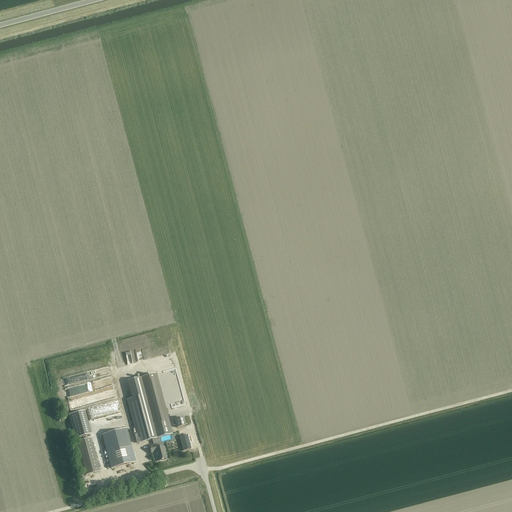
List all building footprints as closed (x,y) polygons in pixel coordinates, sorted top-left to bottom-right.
[(156,374),(132,380),(137,397),(127,400),(136,434),(135,435),(137,443),(138,443),(152,440),(156,439),(172,435),(156,374)] [(90,435),(84,411),(70,415),(76,438),(90,435)] [(103,435),(111,469),(135,462),(126,429),(103,435)] [(100,472),(91,439),(77,442),(86,475),(100,472)] [(156,452),(158,461),(162,460),(166,459),(165,453),(166,453),(164,447),(157,449),(156,445),(156,444),(157,443),(156,439),(152,440),(154,446),(150,447),(151,454),(156,452)]
